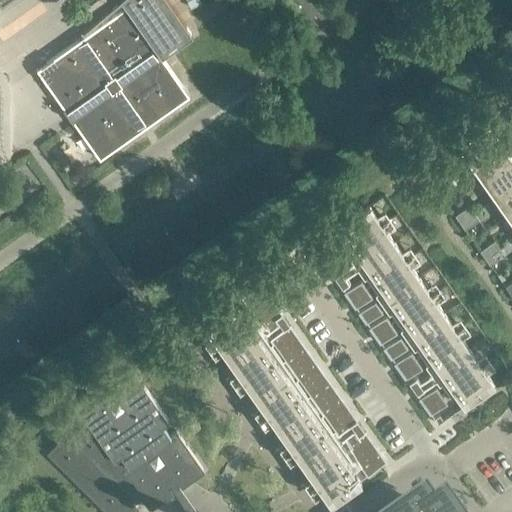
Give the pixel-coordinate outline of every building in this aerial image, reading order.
[(46,63),(36,70),(43,80),(65,110),(68,108),(69,109),(73,116),(74,117),(71,119),(74,123),(76,127),(92,150),(99,159),(109,152),(140,131),(137,128),(139,127),(145,122),(146,122),(148,125),(179,103),(189,96),(182,86),(161,57),(192,35),(166,0),(120,0),(125,7),(85,35),(87,38),(86,39),(80,43),(79,44),(77,41),(46,63)] [(495,134),(487,123),(456,144),(469,163),(504,138),(499,131),(495,134)] [(509,145),(504,138),(469,163),(482,180),(511,159),(511,157),(505,148),(509,145)] [(511,185),(511,159),(482,180),(494,198),(511,185)] [(444,170),(429,180),(434,187),(449,177),(444,170)] [(454,184),(449,177),(434,187),(440,194),(454,184)] [(511,211),(511,185),(494,198),(507,216),(511,211)] [(469,205),(454,215),(459,222),(474,212),(469,205)] [(368,206),(337,228),(345,238),(350,246),(363,264),(375,282),(388,299),(400,317),(413,335),(425,353),(438,370),(450,388),(456,396),(463,407),(494,385),(481,366),(469,349),(456,331),(444,313),(431,295),(419,278),(406,260),(394,242),(381,225),(368,206)] [(479,220),(474,212),(459,222),(464,230),(479,220)] [(319,241),(312,246),(317,252),(333,241),(328,235),(319,241)] [(493,241),(479,251),(484,258),(499,248),(493,241)] [(325,253),(320,256),(323,262),(329,258),(339,250),(335,245),(325,253)] [(504,255),(499,248),(484,258),(489,265),(504,255)] [(329,258),(323,262),(327,267),(332,263),(343,256),(341,253),(339,250),(329,258)] [(332,263),(327,267),(331,272),(336,268),(347,261),(343,256),(332,263)] [(350,288),(345,291),(348,297),(354,293),(364,286),(360,280),(350,288)] [(249,300),(265,289),(260,283),(251,289),(244,294),(249,300)] [(354,293),(348,297),(352,302),(358,298),(368,291),(366,288),(364,286),(354,293)] [(358,298),(352,302),(356,307),(361,304),(372,296),(368,291),(358,298)] [(260,306),(271,298),(267,293),(257,301),(251,304),(255,310),(260,306)] [(255,310),(259,315),(264,311),(275,304),(273,301),(271,298),(260,306),(255,310)] [(375,300),(359,312),(363,317),(378,306),(375,300)] [(234,301),(218,312),(203,323),(329,501),(360,479),(247,319),(237,304),(234,301)] [(279,309),(275,304),(264,311),(259,315),(263,320),(268,316),(279,309)] [(378,306),(363,317),(366,323),(382,311),(378,306)] [(375,323),(369,327),(373,332),(378,329),(389,321),(385,316),(375,323)] [(378,329),(373,332),(377,338),(382,334),(393,327),(391,324),(389,321),(378,329)] [(382,334),(377,338),(381,343),(386,340),(397,332),(393,327),(382,334)] [(286,341),(296,334),(292,328),(282,336),(276,339),(280,345),(286,341)] [(298,336),(296,334),(286,341),(280,345),(284,350),(289,346),(300,339),(298,336)] [(399,336),(383,348),(387,353),(403,341),(399,336)] [(304,344),(300,339),(289,346),(284,350),(288,355),(293,352),(304,344)] [(403,341),(387,353),(391,358),(407,346),(403,341)] [(291,360),(294,365),(310,354),(306,348),(291,360)] [(400,359),(394,362),(398,368),(404,364),(414,357),(410,351),(400,359)] [(294,365),(298,371),(314,359),(310,354),(294,365)] [(404,364),(398,368),(402,373),(407,370),(418,362),(416,359),(414,357),(404,364)] [(407,370),(402,373),(406,379),(411,375),(422,367),(418,362),(407,370)] [(310,377),(321,369),(317,364),(306,371),(301,375),(305,380),(310,377)] [(323,372),(321,369),(310,377),(305,380),(309,386),(314,382),(325,375),(323,372)] [(79,411),(84,418),(67,435),(64,432),(45,450),(106,511),(131,511),(137,507),(136,505),(142,500),(149,510),(173,494),(167,485),(175,480),(181,488),(191,481),(204,471),(176,431),(169,435),(162,425),(168,420),(134,372),(115,386),(109,378),(93,389),(99,397),(79,411)] [(328,380),(325,375),(314,382),(309,386),(312,391),(318,388),(328,380)] [(315,396),(319,401),(335,389),(331,384),(315,396)] [(424,394),(419,398),(423,403),(428,400),(439,392),(435,387),(424,394)] [(319,401),(323,406),(339,394),(335,389),(319,401)] [(428,400),(423,403),(427,409),(432,405),(443,397),(441,395),(439,392),(428,400)] [(432,405),(427,409),(431,414),(436,410),(446,403),(443,397),(432,405)] [(335,412),(346,405),(342,399),(331,407),(326,410),(330,416),(335,412)] [(348,407),(346,405),(335,412),(330,416),(334,421),(339,418),(350,410),(348,407)] [(354,415),(350,410),(339,418),(334,421),(338,427),(343,423),(354,415)] [(360,447),(371,440),(367,435),(356,442),(351,446),(355,451),(360,447)] [(372,443),(371,440),(360,447),(355,451),(359,457),(364,453),(374,445),(372,443)] [(378,451),(374,445),(364,453),(359,457),(362,462),(368,458),(378,451)] [(167,485),(173,494),(182,506),(185,511),(197,511),(190,501),(181,488),(175,480),(167,485)]
